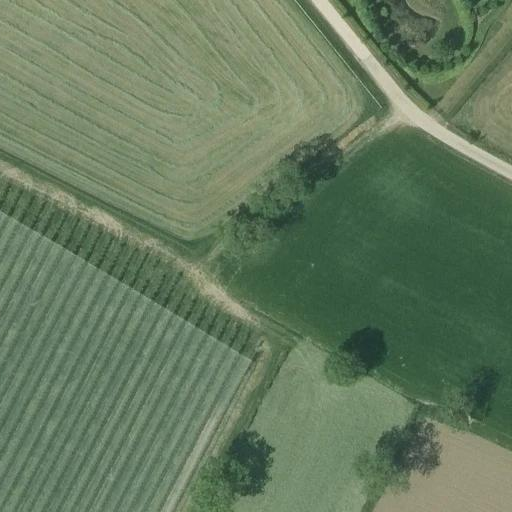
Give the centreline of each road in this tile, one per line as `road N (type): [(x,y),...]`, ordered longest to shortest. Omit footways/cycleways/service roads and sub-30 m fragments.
road 1 (track): [(0,166),(194,264),(248,233),(407,110)]
road 2 (unclassified): [(511,176),(407,110),(315,0)]
